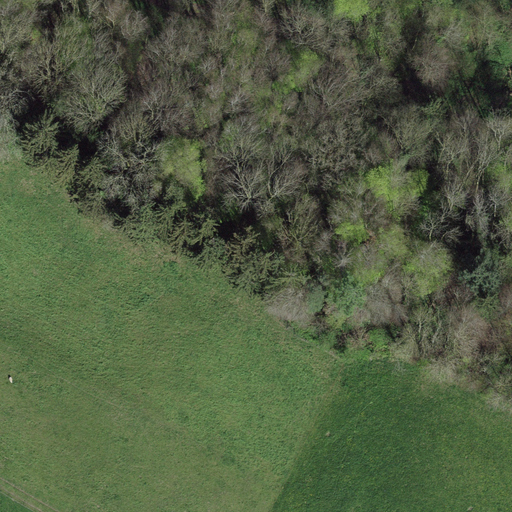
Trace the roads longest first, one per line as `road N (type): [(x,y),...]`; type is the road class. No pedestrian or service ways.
road 1 (track): [(511,132),(397,93),(306,30),(169,0)]
road 2 (track): [(381,357),(290,511)]
